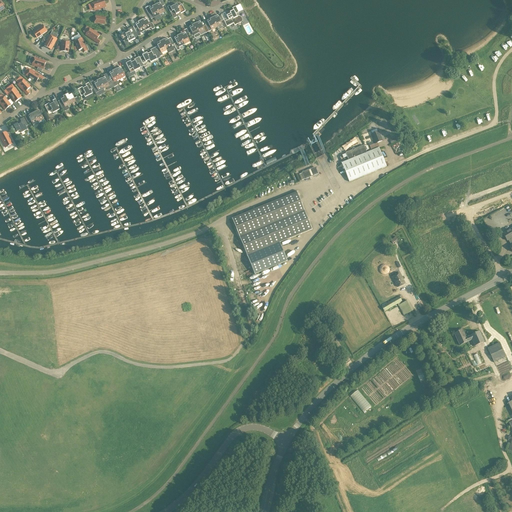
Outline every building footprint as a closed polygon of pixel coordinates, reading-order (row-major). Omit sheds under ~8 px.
[(106,7),(103,0),(101,0),(92,3),(95,11),(106,7)] [(162,7),(165,5),(164,3),(162,0),(160,0),(159,1),(160,3),(155,6),(160,15),(165,12),(162,7)] [(177,4),(170,8),(169,6),(167,7),(174,19),(177,17),(176,14),(180,12),(181,14),(185,11),(182,5),(178,7),(177,4)] [(148,14),(151,12),(154,18),(160,15),(155,6),(149,8),(148,6),(145,8),(148,14)] [(231,13),(227,15),(229,19),(225,21),(227,26),(233,23),(234,25),(240,23),(241,22),(242,21),(242,19),(241,17),(240,16),(238,16),(237,17),(236,13),(238,12),(236,6),(232,7),(234,10),(230,12),(231,13)] [(219,17),(218,15),(212,18),(217,27),(222,24),(224,28),(227,27),(227,26),(225,21),(223,19),(221,20),(219,17)] [(105,25),(106,17),(96,16),(94,23),(105,25)] [(149,24),(146,18),(141,21),(146,30),(151,28),(152,30),(155,28),(152,23),(149,24)] [(207,20),(212,30),(217,27),(212,18),(207,20)] [(141,35),(140,33),(146,30),(141,21),(135,24),(138,30),(136,31),(138,37),(141,35)] [(199,33),(205,30),(206,33),(209,32),(206,25),(203,27),(200,21),(195,24),(199,33)] [(192,32),(189,33),(189,34),(192,40),(195,38),(194,36),(199,33),(195,24),(189,26),(192,32)] [(33,32),(37,38),(47,31),(43,25),(33,32)] [(120,35),(124,42),(127,40),(129,42),(135,39),(133,35),(135,35),(135,34),(131,27),(128,29),(129,30),(129,32),(126,34),(125,33),(120,35)] [(190,41),(187,35),(189,34),(189,33),(187,28),(184,30),(185,32),(179,35),(184,44),(190,41)] [(100,41),(97,39),(100,35),(90,29),(85,35),(99,44),(100,41)] [(44,46),(51,50),(57,39),(50,35),(48,40),(44,38),(42,42),(45,44),(44,46)] [(175,39),(177,43),(174,44),(176,48),(177,51),(180,49),(179,47),(184,44),(179,35),(174,37),(175,39)] [(167,38),(162,40),(167,50),(168,53),(174,51),(173,49),(176,48),(174,44),(172,41),(170,37),(168,39),(167,38)] [(78,49),(78,51),(83,49),(84,52),(87,51),(82,38),(74,41),(78,49)] [(160,57),(163,56),(161,53),(166,50),(167,50),(162,40),(156,43),(159,49),(156,51),(160,57)] [(60,51),(68,52),(68,51),(69,42),(62,41),(60,51)] [(142,62),(143,63),(149,60),(150,62),(157,59),(155,55),(156,55),(153,48),(150,50),(152,52),(148,54),(147,53),(142,55),(143,56),(140,58),(142,62)] [(131,63),(131,61),(126,63),(131,73),(141,67),(139,64),(142,62),(140,58),(139,56),(134,59),(135,61),(131,63)] [(32,65),(43,69),(46,62),(35,58),(32,65)] [(115,70),(119,79),(125,76),(120,67),(115,70)] [(30,69),(26,76),(36,82),(39,77),(40,78),(40,79),(42,80),(44,78),(40,75),(30,69)] [(117,80),(119,79),(115,70),(109,72),(110,73),(107,75),(113,87),(116,85),(117,85),(118,84),(118,83),(117,82),(117,80)] [(113,87),(107,75),(106,73),(103,75),(104,77),(99,80),(104,89),(107,87),(107,89),(109,89),(113,87)] [(18,85),(27,95),(29,93),(27,90),(30,87),(23,80),(18,85)] [(93,89),(96,93),(104,89),(99,80),(94,82),(94,84),(92,85),(93,89)] [(85,84),(87,87),(83,88),(82,87),(78,89),(81,96),(84,95),(85,97),(92,93),(91,90),(93,89),(92,85),(90,86),(89,83),(85,84)] [(14,88),(8,92),(15,102),(21,97),(14,88)] [(77,97),(74,98),(71,92),(65,95),(70,104),(76,101),(77,104),(80,102),(77,97)] [(61,100),(58,101),(64,112),(68,110),(68,109),(69,108),(68,108),(67,106),(70,104),(65,95),(60,98),(61,100)] [(5,97),(0,100),(0,103),(5,110),(11,105),(5,97)] [(53,113),(59,109),(57,106),(59,105),(55,98),(52,100),(54,103),(50,105),(49,103),(44,106),(48,112),(51,110),(53,113)] [(33,113),(38,122),(44,119),(39,110),(33,113)] [(33,113),(28,115),(27,114),(24,115),(28,122),(30,120),(33,125),(38,122),(33,113)] [(26,126),(28,125),(24,117),(20,119),(22,123),(18,125),(17,123),(11,126),(15,133),(20,131),(21,133),(28,130),(26,126)] [(376,129),(371,131),(372,134),(375,144),(382,141),(379,131),(377,132),(376,129)] [(8,136),(11,135),(9,132),(7,133),(6,132),(2,134),(1,133),(0,133),(0,136),(6,147),(13,144),(8,136)] [(350,144),(359,140),(357,134),(351,137),(353,140),(345,143),(346,146),(350,144)] [(371,151),(367,152),(364,145),(354,149),(353,148),(352,150),(345,153),(346,154),(347,157),(348,160),(341,163),(349,182),(386,167),(379,149),(379,148),(376,149),(371,151)] [(315,167),(302,173),(304,180),(318,174),(315,167)] [(485,177),(485,188),(491,188),(493,188),(493,186),(491,186),(491,184),(491,177),(485,177)] [(459,187),(459,197),(465,197),(467,197),(467,195),(465,195),(465,194),(465,187),(459,187)] [(279,242),(312,229),(297,192),(232,219),(254,274),(287,261),(279,242)] [(416,204),(416,215),(422,215),(424,215),(424,213),(422,213),(422,211),(422,204),(416,204)] [(511,228),(503,234),(507,241),(508,240),(511,246),(509,247),(511,251),(511,228)] [(388,267),(386,266),(385,265),(383,266),(382,266),(381,267),(380,269),(380,270),(380,272),(381,273),(382,274),(383,275),(385,275),(386,275),(387,274),(388,273),(389,271),(389,270),(389,268),(388,267)] [(397,287),(405,284),(399,273),(392,277),(397,287)] [(384,312),(396,305),(397,307),(398,306),(403,316),(412,311),(414,310),(408,300),(403,303),(399,296),(381,306),(384,312)] [(474,347),(484,342),(479,331),(466,338),(462,330),(454,334),(459,346),(471,340),(474,347)] [(487,348),(494,363),(506,357),(499,342),(487,348)]
